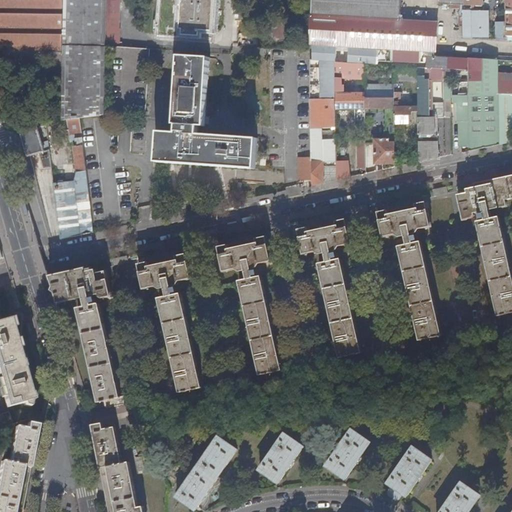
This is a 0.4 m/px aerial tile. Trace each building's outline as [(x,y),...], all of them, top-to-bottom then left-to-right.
[(0,0),(0,62),(5,62),(5,51),(36,52),(64,52),(64,30),(64,0),(0,0)] [(64,0),(64,30),(64,52),(63,65),(62,120),(68,120),(81,118),(105,116),(107,0),(64,0)] [(182,29),(184,0),(163,0),(162,35),(169,35),(169,37),(185,38),(185,35),(185,29),(182,29)] [(184,0),(182,29),(185,29),(185,35),(195,36),(195,38),(201,38),(202,30),(213,31),(215,0),(184,0)] [(314,0),(313,15),(311,15),(311,30),(337,31),(437,36),(438,23),(401,20),(402,0),(314,0)] [(496,39),(511,40),(511,0),(507,0),(507,5),(504,5),(504,1),(492,0),(491,0),(492,7),(507,8),(508,22),(496,22),(496,39)] [(109,3),(108,37),(120,38),(120,30),(120,4),(109,3)] [(471,10),(463,10),(463,38),(473,38),(472,36),(489,36),(488,11),(471,10)] [(213,39),(213,31),(202,30),(201,38),(213,39)] [(337,31),(311,30),(311,45),(376,49),(428,52),(433,52),(436,53),(437,36),(337,31)] [(311,45),(311,56),(345,58),(376,60),(376,49),(311,45)] [(123,114),(145,115),(149,50),(112,47),(108,115),(123,114)] [(376,49),(376,60),(417,63),(427,63),(428,52),(376,49)] [(36,65),(36,52),(5,51),(5,62),(5,64),(36,65)] [(63,65),(64,52),(36,52),(36,65),(63,65)] [(173,117),(203,119),(207,58),(178,56),(173,117)] [(451,69),(450,57),(436,56),(433,56),(432,68),(443,69),(451,69)] [(484,83),(483,59),(450,57),(451,69),(457,70),(469,71),(469,83),(484,83)] [(498,60),(483,59),(484,83),(469,83),(469,86),(460,86),(460,95),(468,94),(499,94),(498,73),(498,60)] [(324,162),(337,161),(336,109),(336,93),(336,84),(336,62),(314,61),(314,100),(311,100),(312,120),(313,158),(313,180),(313,186),(324,183),(324,162)] [(336,62),(336,84),(339,84),(341,84),(341,78),(365,80),(364,64),(336,62)] [(394,66),(394,72),(394,79),(419,81),(418,67),(394,66)] [(433,81),(443,80),(443,69),(432,68),(427,68),(418,67),(419,81),(419,107),(420,114),(420,118),(433,118),(433,103),(433,81)] [(456,84),(469,83),(469,71),(457,70),(456,84)] [(510,73),(498,73),(499,94),(500,145),(504,144),(511,142),(511,94),(510,94),(510,73)] [(386,123),(395,123),(395,96),(394,85),(365,85),(365,93),(366,122),(373,122),(372,109),(386,109),(386,123)] [(366,127),(366,122),(365,93),(339,93),(336,93),(336,109),(355,109),(356,127),(363,127),(366,127)] [(496,146),(500,145),(499,94),(468,94),(460,95),(460,104),(458,104),(459,147),(470,146),(470,152),(496,146)] [(395,123),(395,124),(413,124),(413,114),(420,114),(419,107),(413,107),(413,103),(410,102),(410,107),(398,107),(398,96),(395,96),(395,123)] [(202,127),(203,119),(173,117),(173,124),(176,125),(175,133),(157,132),(156,162),(253,168),(256,138),(196,135),(197,126),(202,127)] [(81,118),(68,120),(70,136),(75,135),(77,146),(75,146),(75,147),(73,147),(77,173),(87,172),(81,118)] [(420,143),(439,142),(438,118),(433,118),(420,118),(420,143)] [(44,169),(52,168),(50,149),(44,151),(37,127),(20,131),(28,156),(39,153),(44,169)] [(384,170),(396,168),(395,135),(392,135),(392,138),(390,138),(390,140),(375,140),(375,165),(384,165),(384,170)] [(363,170),(367,170),(366,140),(363,140),(358,140),(358,168),(363,168),(363,170)] [(421,162),(439,158),(439,142),(420,143),(421,162)] [(313,180),(313,158),(299,158),(300,181),(309,181),(313,180)] [(329,182),(338,180),(337,161),(324,162),(324,183),(329,182)] [(338,180),(351,177),(349,161),(337,161),(338,180)] [(255,179),(256,170),(237,169),(237,179),(255,179)] [(75,181),(88,180),(87,172),(77,173),(76,173),(75,181)] [(506,199),(511,198),(511,175),(480,182),(478,183),(477,181),(475,180),(473,181),(472,182),(472,183),(473,187),(466,189),(467,192),(458,195),(464,220),(473,218),(475,215),(475,213),(483,211),(485,220),(477,221),(497,316),(511,312),(511,275),(499,216),(491,218),(490,209),(507,206),(506,199)] [(88,234),(94,232),(88,180),(75,181),(54,184),(61,239),(88,234)] [(448,193),(446,186),(433,189),(434,196),(448,193)] [(426,201),(416,204),(416,208),(403,211),(389,214),(388,210),(378,212),(383,237),(395,234),(399,237),(405,236),(407,244),(399,246),(419,341),(442,336),(422,241),(413,243),(411,235),(417,234),(420,229),(431,227),(426,201)] [(367,210),(366,204),(352,207),(353,213),(367,210)] [(346,219),(336,221),(337,225),(323,228),(310,231),(309,227),(298,229),(304,254),(316,252),(320,255),(325,254),(327,262),(319,263),(339,358),(362,353),(342,259),(334,260),(332,252),(337,251),(340,247),(352,244),(346,219)] [(287,227),(286,221),(272,224),(274,230),(287,227)] [(267,236),(256,239),(257,243),(243,246),(230,249),(229,244),(219,247),(224,272),(236,269),(240,272),(246,271),(247,279),(239,281),(259,375),(282,370),(262,276),(254,277),(252,269),(258,268),(260,264),(272,261),(267,236)] [(205,239),(192,242),(193,247),(207,245),(205,239)] [(149,262),(139,264),(144,289),(156,287),(160,290),(165,288),(167,296),(159,298),(180,392),(202,388),(182,293),(174,295),(172,287),(177,286),(180,281),(192,278),(187,254),(177,256),(178,260),(164,263),(150,266),(149,262)] [(125,256),(112,259),(113,265),(127,262),(125,256)] [(50,275),(53,285),(58,303),(84,298),(86,306),(78,308),(98,402),(105,401),(106,409),(126,405),(124,396),(121,397),(100,303),(92,304),(91,296),(99,294),(99,296),(102,298),(112,296),(107,271),(97,273),(96,269),(90,271),(89,266),(88,265),(87,265),(85,265),(84,266),(84,268),(81,268),(50,275)] [(0,369),(2,377),(6,391),(5,391),(6,395),(9,405),(25,401),(26,404),(31,405),(34,399),(35,398),(33,391),(32,391),(28,377),(25,366),(26,366),(24,359),(23,359),(20,348),(18,343),(17,338),(14,327),(11,318),(0,321),(0,369)] [(394,406),(382,407),(383,411),(379,412),(379,415),(383,414),(383,415),(399,412),(398,409),(395,410),(394,406)] [(0,422),(2,428),(15,424),(11,411),(0,414),(0,422)] [(141,413),(129,415),(130,424),(143,421),(141,413)] [(115,421),(92,425),(98,452),(105,490),(109,511),(145,511),(144,506),(139,507),(130,461),(123,463),(115,421)] [(39,426),(40,425),(28,422),(27,429),(16,427),(9,464),(2,462),(0,470),(0,511),(22,511),(27,489),(35,448),(39,426)] [(352,431),(327,466),(346,479),(371,444),(352,431)] [(305,447),(286,434),(260,470),(279,483),(305,447)] [(219,437),(177,497),(197,510),(238,450),(219,437)] [(389,496),(396,501),(400,500),(403,495),(407,497),(432,461),(414,447),(388,484),(392,487),(388,492),(389,496)] [(469,511),(480,496),(462,484),(442,511),(469,511)]
